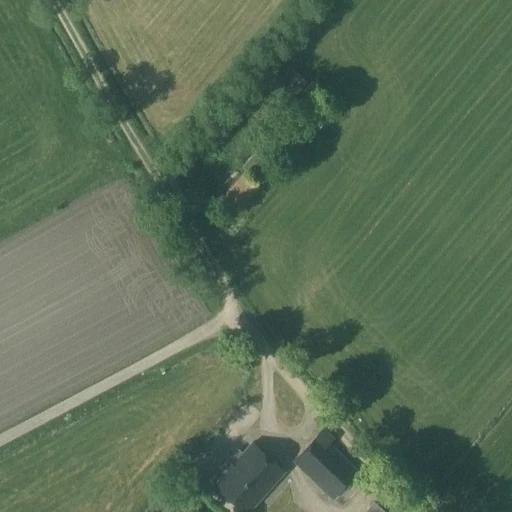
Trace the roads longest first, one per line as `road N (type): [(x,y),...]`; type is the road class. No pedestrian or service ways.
road 1 (track): [(55,0),(235,316),(280,369)]
road 2 (unclassified): [(0,437),(235,316)]
